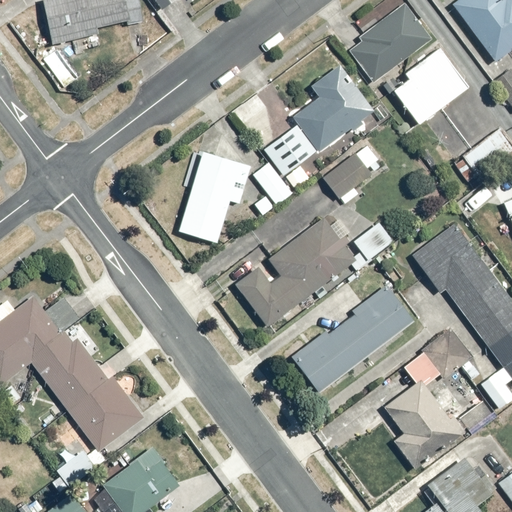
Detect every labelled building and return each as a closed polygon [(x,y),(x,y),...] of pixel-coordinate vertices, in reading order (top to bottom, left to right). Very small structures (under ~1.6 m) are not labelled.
[(100,30),(99,26),(123,21),(124,25),(143,21),(138,0),(43,0),(51,41),(100,30)] [(175,0),(153,0),(161,10),(175,0)] [(511,0),(458,0),(453,4),(495,60),(511,46),(511,0)] [(431,38),(404,2),(359,37),(362,41),(350,50),(374,81),(431,38)] [(79,76),(57,48),(42,59),(65,87),(79,76)] [(468,88),(437,48),(403,74),(409,82),(393,94),(418,126),(468,88)] [(317,153),(374,112),(340,64),(312,84),(320,96),(292,115),(297,122),(296,122),(263,146),(294,190),(310,179),(300,165),(317,153)] [(511,64),(501,74),(511,88),(511,64)] [(511,149),(511,147),(498,128),(462,155),(477,175),(511,149)] [(385,167),(367,143),(322,176),(340,201),(385,167)] [(250,164),(203,151),(181,231),(218,241),(230,199),(240,202),(250,164)] [(291,194),(269,162),(253,173),(275,205),(291,194)] [(357,258),(348,246),(326,216),(270,258),(283,275),(273,282),(258,261),(234,279),(268,325),(351,262),(357,258)] [(359,250),(367,260),(394,240),(381,222),(348,246),(354,254),(359,250)] [(511,301),(454,223),(412,254),(441,293),(445,290),(502,367),(479,383),(498,409),(511,399),(511,392),(504,383),(511,377),(511,378),(511,301)] [(415,320),(389,285),(295,357),(322,392),(415,320)] [(113,376),(108,380),(77,340),(73,343),(65,332),(82,319),(64,296),(47,309),(34,293),(15,308),(7,298),(0,303),(0,384),(1,385),(31,362),(100,451),(145,417),(113,376)] [(463,432),(426,384),(440,373),(444,379),(473,357),(451,328),(404,365),(417,382),(382,410),(388,418),(380,424),(415,469),(463,432)] [(483,401),(461,417),(473,433),(494,417),(483,401)] [(499,487),(511,502),(511,465),(485,433),(423,484),(437,500),(423,511),(424,511),(482,511),(477,505),(499,487)] [(143,511),(181,483),(153,446),(102,485),(122,511),(143,511)] [(73,511),(63,497),(42,511),(73,511)]
